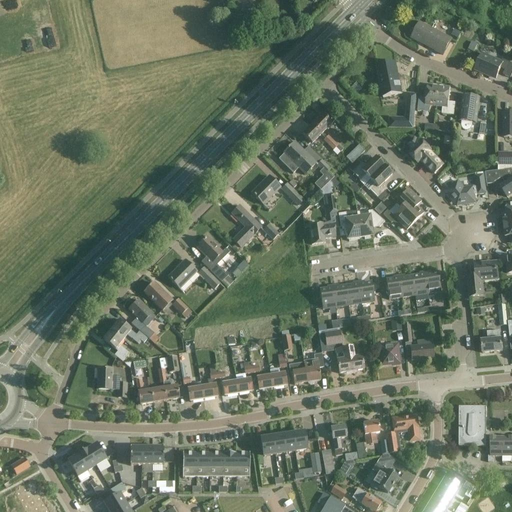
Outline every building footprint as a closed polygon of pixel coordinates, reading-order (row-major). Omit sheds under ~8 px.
[(254,2),(242,4),(241,0),(230,0),(235,22),(257,18),(254,2)] [(420,23),(412,38),(437,52),(436,52),(443,56),(451,40),(420,23)] [(477,45),(472,42),(468,50),(473,53),(477,45)] [(510,79),(511,75),(511,64),(502,60),(501,64),(481,55),(475,70),(496,79),(501,68),(505,70),(503,75),(510,79)] [(377,67),(383,98),(402,94),(395,63),(377,67)] [(437,107),(439,87),(428,86),(426,100),(419,99),(417,111),(429,113),(430,107),(437,107)] [(439,87),(437,107),(442,108),(442,114),(454,116),(455,103),(448,102),(450,88),(439,87)] [(476,124),(480,99),(463,96),(459,122),(462,122),(461,126),(461,128),(463,130),(465,131),(467,132),(469,131),(471,130),(472,128),(473,124),(476,124)] [(322,115),(312,125),(322,135),(332,125),(322,115)] [(433,134),(433,133),(434,125),(426,124),(424,132),(433,134)] [(322,135),(312,125),(302,135),(311,145),(322,135)] [(328,146),(333,141),(328,136),(323,141),(328,146)] [(420,143),(415,138),(408,145),(413,150),(408,155),(417,164),(420,161),(434,175),(443,166),(429,153),(430,151),(421,142),(420,143)] [(333,141),(328,146),(333,151),(338,146),(333,141)] [(321,191),(330,182),(334,179),(328,172),(331,169),(308,147),(303,152),(294,143),(283,155),(278,160),(293,175),(298,170),(304,176),(316,165),(322,171),(319,173),(323,177),(314,185),(321,191)] [(345,157),(350,163),(364,151),(358,145),(345,157)] [(511,153),(499,153),(498,171),(511,169),(511,153)] [(370,181),(383,168),(375,159),(365,168),(358,161),(349,170),(352,173),(360,181),(365,176),(370,181)] [(383,168),(370,181),(374,185),(369,190),(381,202),(387,196),(386,195),(385,192),(386,190),(382,186),(392,176),(383,168)] [(507,199),(511,195),(511,178),(510,180),(504,171),(485,173),(487,188),(488,188),(487,185),(494,185),(494,184),(502,179),(505,184),(500,187),(507,199)] [(477,187),(473,188),(464,189),(458,182),(445,192),(457,207),(475,204),(474,196),(486,194),(483,176),(475,177),(477,187)] [(263,206),(280,189),(269,177),(251,194),(263,206)] [(330,182),(321,191),(323,194),(322,195),(324,197),(325,206),(328,206),(329,215),(337,214),(334,194),(332,185),(330,182)] [(287,184),(281,190),(298,207),(304,201),(287,184)] [(415,223),(424,214),(416,207),(421,203),(408,190),(399,199),(404,204),(400,208),(415,223)] [(503,226),(511,225),(511,204),(504,206),(505,215),(502,215),(503,226)] [(232,215),(246,229),(233,242),(240,249),(260,229),(239,208),(232,215)] [(415,223),(400,208),(393,216),(387,211),(383,216),(391,224),(395,220),(407,231),(415,223)] [(356,212),(338,215),(340,229),(345,228),(347,241),(348,241),(348,242),(355,241),(355,240),(360,239),(357,219),(356,212)] [(357,219),(360,239),(364,238),(364,240),(371,239),(371,237),(372,237),(370,224),(373,223),(379,229),(384,223),(372,212),(368,212),(368,217),(357,219)] [(269,225),(263,232),(273,241),(279,235),(269,225)] [(324,240),(335,238),(333,225),(322,227),(322,225),(308,227),(311,246),(325,244),(324,240)] [(511,225),(503,226),(504,227),(502,228),(503,236),(505,235),(505,238),(510,237),(511,246),(511,245),(511,225)] [(222,253),(208,239),(197,249),(206,258),(201,263),(220,282),(222,284),(227,289),(233,283),(228,278),(228,277),(217,266),(230,254),(226,250),(222,253)] [(168,279),(180,290),(197,273),(185,262),(168,279)] [(468,278),(470,298),(482,297),(481,282),(498,280),(496,264),(475,266),(476,277),(468,278)] [(204,268),(198,274),(214,291),(220,285),(204,268)] [(241,274),(237,269),(232,275),(236,279),(241,274)] [(425,275),(428,295),(441,293),(438,273),(425,275)] [(428,295),(425,275),(412,277),(415,297),(428,295)] [(399,279),(402,299),(415,297),(412,277),(399,279)] [(402,299),(399,279),(386,281),(389,301),(402,299)] [(358,285),(361,305),(374,303),(372,283),(358,285)] [(154,284),(144,294),(162,312),(172,302),(154,284)] [(345,287),(348,307),(361,305),(358,285),(345,287)] [(332,289),(335,309),(348,307),(345,287),(332,289)] [(335,309),(332,289),(319,291),(322,311),(335,309)] [(178,300),(172,306),(185,320),(192,313),(178,300)] [(139,332),(147,339),(156,347),(157,346),(155,344),(159,339),(146,328),(156,318),(138,301),(128,311),(136,319),(131,324),(139,332)] [(506,305),(498,306),(501,327),(508,326),(506,305)] [(344,320),(337,321),(338,326),(339,329),(351,327),(351,324),(350,319),(344,320)] [(136,335),(131,331),(119,321),(111,331),(123,341),(128,336),(137,344),(140,340),(144,343),(147,339),(139,332),(136,335)] [(400,321),(391,322),(392,329),(401,328),(400,321)] [(403,324),(405,344),(411,343),(412,343),(410,324),(403,324)] [(123,341),(111,331),(103,341),(115,351),(116,350),(118,352),(114,356),(122,362),(129,354),(119,346),(123,341)] [(284,352),(293,351),(289,331),(281,333),(284,352)] [(339,331),(324,334),(327,348),(342,345),(339,331)] [(502,352),(501,339),(500,331),(487,332),(488,341),(481,342),(482,354),(502,352)] [(185,341),(185,353),(194,353),(193,341),(185,341)] [(417,347),(410,348),(412,363),(434,360),(431,341),(417,343),(417,347)] [(399,365),(400,365),(397,345),(379,348),(381,367),(393,366),(394,367),(398,366),(399,365)] [(354,358),(353,348),(335,351),(339,375),(364,371),(361,357),(354,358)] [(225,398),(238,395),(236,383),(235,377),(225,378),(220,349),(213,350),(215,363),(218,380),(219,386),(223,385),(225,398)] [(312,385),(313,383),(320,382),(318,369),(324,368),(321,354),(314,355),(315,361),(304,363),(307,384),(308,384),(310,385),(312,385)] [(180,372),(177,358),(159,361),(160,370),(165,370),(168,369),(169,374),(180,372)] [(279,369),(287,368),(285,358),(278,359),(279,369)] [(140,362),(133,364),(134,370),(141,369),(140,362)] [(214,380),(218,380),(215,363),(209,364),(211,375),(210,375),(210,380),(207,380),(208,384),(208,387),(201,388),(203,401),(217,399),(214,380)] [(252,374),(251,368),(250,363),(243,364),(245,375),(252,374)] [(307,384),(304,363),(288,365),(290,374),(292,373),(294,386),(307,384)] [(127,384),(120,384),(121,377),(112,376),(112,370),(98,369),(98,371),(95,371),(95,380),(98,380),(97,391),(111,391),(111,390),(117,391),(117,399),(127,400),(127,384)] [(284,375),(270,377),(272,390),(286,387),(284,375)] [(160,384),(163,383),(164,389),(163,389),(164,392),(165,402),(179,399),(177,387),(171,388),(170,382),(167,382),(166,376),(161,376),(162,377),(159,378),(160,384)] [(272,390),(270,377),(257,379),(259,392),(272,390)] [(142,380),(135,381),(140,406),(153,404),(151,392),(151,391),(144,392),(142,380)] [(238,395),(251,393),(249,381),(236,383),(238,395)] [(190,403),(203,401),(201,388),(188,391),(190,403)] [(151,392),(153,404),(165,402),(164,392),(163,389),(151,391),(151,392)] [(486,408),(459,408),(459,447),(486,447),(486,408)] [(394,434),(386,435),(387,441),(389,454),(400,453),(398,434),(408,433),(409,443),(419,442),(416,417),(392,420),(394,434)] [(363,424),(366,443),(377,441),(376,435),(380,435),(378,421),(363,424)] [(334,457),(342,456),(341,450),(342,450),(340,439),(347,438),(345,427),(330,429),(334,457)] [(304,434),(293,435),(295,453),(307,452),(304,434)] [(285,455),(295,453),(293,435),(283,437),(285,455)] [(275,456),(285,455),(283,437),(272,438),(275,456)] [(502,457),(511,457),(511,463),(511,437),(502,438),(502,457)] [(263,457),(275,456),(272,438),(261,439),(263,457)] [(493,457),(502,457),(502,438),(490,438),(490,442),(490,456),(488,456),(488,463),(493,463),(493,457)] [(387,441),(380,442),(382,457),(389,456),(389,454),(387,441)] [(363,444),(356,446),(359,460),(366,459),(363,444)] [(96,445),(87,451),(96,466),(106,461),(96,445)] [(130,466),(141,466),(141,448),(130,448),(130,466)] [(152,448),(141,448),(141,466),(152,466),(152,448)] [(163,448),(152,448),(152,466),(163,466),(163,448)] [(87,451),(77,457),(87,472),(96,466),(87,451)] [(330,452),(322,453),(326,475),(334,474),(330,452)] [(185,478),(196,478),(196,454),(183,454),(182,454),(182,479),(183,479),(183,478),(185,478)] [(209,454),(196,454),(196,478),(209,478),(209,454)] [(209,478),(223,478),(222,454),(209,454),(209,478)] [(236,454),(222,454),(223,478),(236,478),(236,454)] [(249,454),(236,454),(236,478),(249,478),(249,479),(249,454)] [(77,478),(87,472),(77,457),(68,463),(77,478)] [(11,468),(16,475),(29,468),(24,460),(11,468)] [(387,471),(385,470),(388,465),(380,460),(372,471),(382,478),(382,479),(377,476),(370,487),(377,491),(378,489),(387,494),(387,495),(398,477),(388,471),(387,470),(387,471)] [(311,462),(313,474),(321,473),(319,461),(311,462)] [(454,497),(462,485),(446,475),(442,482),(443,483),(440,488),(439,487),(439,488),(454,497)] [(18,492),(22,498),(36,490),(32,484),(18,492)] [(119,495),(126,491),(121,484),(108,492),(113,499),(119,495)] [(335,486),(330,494),(342,501),(347,493),(335,486)] [(454,497),(439,488),(438,488),(440,489),(437,494),(435,493),(431,500),(446,510),(454,497)] [(22,498),(26,505),(40,496),(36,490),(22,498)] [(372,511),(376,511),(379,511),(381,508),(380,506),(381,504),(357,490),(352,499),(372,511)] [(351,511),(324,493),(317,504),(324,508),(321,511),(351,511)] [(104,504),(108,511),(112,511),(125,504),(119,495),(113,499),(104,504)] [(26,505),(30,511),(44,503),(40,496),(26,505)] [(444,511),(446,510),(431,500),(427,507),(428,508),(425,511),(444,511)] [(30,511),(29,511),(43,511),(48,510),(44,503),(30,511)] [(465,511),(468,508),(461,503),(455,511),(465,511)]
